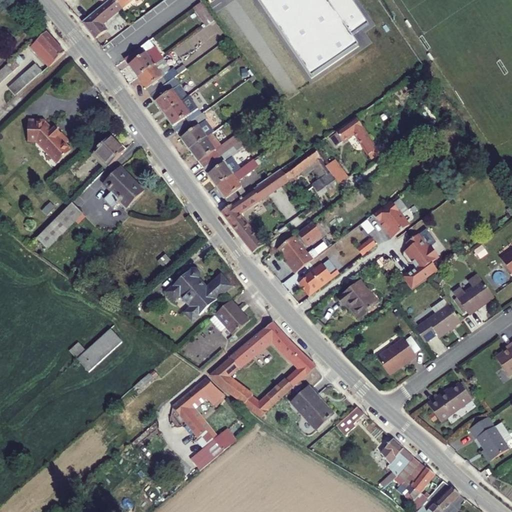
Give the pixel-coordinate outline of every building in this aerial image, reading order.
[(110,0),(80,26),(90,37),(120,11),(110,0)] [(110,0),(120,11),(132,0),(110,0)] [(255,0),(315,83),(360,51),(353,41),(370,29),(350,0),(255,0)] [(200,8),(192,14),(206,32),(214,26),(200,8)] [(45,34),(36,42),(40,47),(34,52),(48,68),(64,56),(45,34)] [(36,42),(30,48),(34,52),(40,47),(36,42)] [(141,53),(125,65),(138,83),(164,63),(155,52),(146,58),(141,53)] [(171,72),(164,63),(138,83),(151,101),(167,89),(181,78),(175,69),(171,72)] [(35,68),(8,91),(15,98),(30,85),(26,80),(37,70),(35,68)] [(41,75),(37,70),(26,80),(30,85),(41,75)] [(175,99),(167,89),(151,101),(165,119),(188,102),(189,101),(183,93),(175,99)] [(197,114),(188,102),(165,119),(178,136),(202,118),(198,113),(197,114)] [(206,124),(202,118),(178,136),(192,155),(215,137),(205,125),(206,124)] [(42,123),(25,122),(24,142),(33,142),(34,144),(34,147),(37,150),(53,134),(51,132),(48,134),(41,125),(42,123)] [(359,122),(340,135),(347,146),(359,138),(373,158),(381,153),(359,122)] [(55,136),(53,134),(37,150),(37,151),(41,151),(47,157),(63,143),(56,135),(55,136)] [(224,149),(215,137),(192,155),(206,172),(222,159),(244,142),(240,137),(224,149)] [(108,142),(93,157),(107,172),(123,156),(108,142)] [(64,144),(63,143),(47,157),(54,166),(67,154),(61,147),(64,144)] [(315,150),(283,172),(290,182),(302,197),(307,193),(295,177),(316,162),(324,174),(321,176),(323,180),(313,188),(321,198),(328,193),(331,197),(342,189),(338,182),(326,164),(315,150)] [(236,178),(222,159),(206,172),(220,190),(236,178)] [(337,161),(326,164),(338,182),(349,178),(337,161)] [(261,168),(256,162),(236,178),(220,190),(233,208),(235,207),(236,208),(251,197),(241,183),(261,168)] [(105,202),(113,211),(120,205),(126,213),(144,197),(123,172),(105,188),(112,196),(105,202)] [(283,172),(265,186),(272,197),(290,182),(283,172)] [(260,190),(251,197),(236,208),(235,207),(233,208),(224,214),(257,254),(267,247),(243,216),(263,202),(264,203),(272,197),(265,186),(260,189),(260,190)] [(41,209),(48,216),(56,208),(50,201),(41,209)] [(412,230),(394,207),(376,220),(384,231),(386,231),(389,235),(388,236),(394,244),(412,230)] [(48,229),(59,241),(82,219),(71,208),(48,229)] [(314,226),(278,254),(284,261),(286,259),(289,263),(290,262),(293,265),(290,267),(299,279),(318,264),(311,256),(309,258),(305,253),(303,250),(306,247),(308,250),(323,238),(314,226)] [(434,252),(424,238),(413,246),(416,251),(409,256),(408,259),(414,267),(417,268),(419,266),(422,271),(408,281),(417,294),(444,275),(438,266),(445,261),(437,250),(434,252)] [(379,252),(374,245),(361,255),(360,253),(352,259),(359,268),(379,252)] [(506,258),(502,261),(511,274),(511,251),(506,255),(506,258)] [(342,280),(331,266),(320,275),(321,275),(323,274),(328,271),(333,277),(335,276),(340,282),(342,280)] [(170,292),(178,300),(183,296),(194,307),(188,312),(194,319),(234,285),(225,274),(211,285),(205,278),(205,276),(206,274),(205,272),(203,270),(201,269),(199,269),(196,270),(170,292)] [(320,275),(303,288),(313,302),(340,282),(335,276),(333,277),(328,271),(323,274),(321,275),(320,275)] [(496,300),(478,275),(467,283),(473,290),(465,296),(459,289),(453,293),(471,317),(496,300)] [(367,287),(345,304),(351,312),(352,311),(354,309),(359,315),(366,324),(385,310),(384,308),(381,310),(377,304),(378,303),(376,300),(377,300),(367,287)] [(229,329),(234,335),(250,322),(232,301),(216,314),(229,329)] [(417,331),(427,345),(439,335),(442,339),(452,331),(462,323),(449,306),(417,331)] [(208,321),(221,336),(229,329),(216,314),(208,321)] [(232,355),(241,365),(270,342),(274,339),(285,351),(293,360),(302,352),(294,344),(276,322),(232,355)] [(462,323),(452,331),(454,334),(464,326),(462,323)] [(109,330),(76,361),(88,375),(122,343),(109,330)] [(378,362),(391,379),(417,359),(409,348),(414,344),(410,338),(378,362)] [(270,342),(280,355),(285,351),(274,339),(270,342)] [(74,360),(84,351),(78,344),(68,352),(74,360)] [(414,344),(409,348),(417,359),(423,355),(414,344)] [(509,351),(497,360),(511,380),(511,379),(511,346),(507,349),(509,351)] [(293,360),(299,366),(309,359),(302,352),(293,360)] [(221,383),(261,414),(269,407),(258,399),(249,393),(250,390),(230,374),(241,365),(232,355),(211,371),(221,383)] [(258,399),(269,407),(317,367),(309,359),(299,366),(285,377),(258,399)] [(138,393),(153,381),(149,375),(133,387),(138,393)] [(176,408),(206,444),(213,439),(217,443),(220,441),(228,449),(238,440),(233,435),(231,437),(227,433),(218,440),(192,409),(208,395),(215,401),(214,402),(220,406),(228,396),(221,391),(209,380),(176,408)] [(457,386),(469,401),(473,398),(461,382),(457,386)] [(293,399),(300,407),(316,394),(309,386),(293,399)] [(436,397),(427,404),(441,422),(469,401),(457,386),(449,392),(439,400),(436,397)] [(436,397),(439,400),(449,392),(447,389),(436,397)] [(300,407),(318,429),(334,415),(316,394),(300,407)] [(346,417),(352,425),(363,416),(357,408),(346,417)] [(484,454),(491,463),(509,451),(505,444),(494,429),(489,419),(469,432),(475,442),(476,441),(484,454)] [(501,424),(494,429),(505,444),(511,440),(501,424)] [(206,444),(217,458),(228,449),(220,441),(217,443),(213,439),(206,444)] [(393,475),(397,480),(398,479),(413,461),(392,442),(379,454),(395,473),(393,475)] [(479,457),(486,466),(491,463),(484,454),(479,457)] [(398,479),(407,492),(415,482),(409,476),(418,465),(413,461),(398,479)] [(409,476),(415,482),(425,471),(418,465),(409,476)] [(485,474),(491,482),(497,478),(491,470),(485,474)] [(407,492),(414,502),(435,479),(425,471),(415,482),(407,492)] [(426,511),(444,511),(459,498),(449,490),(426,511)]
